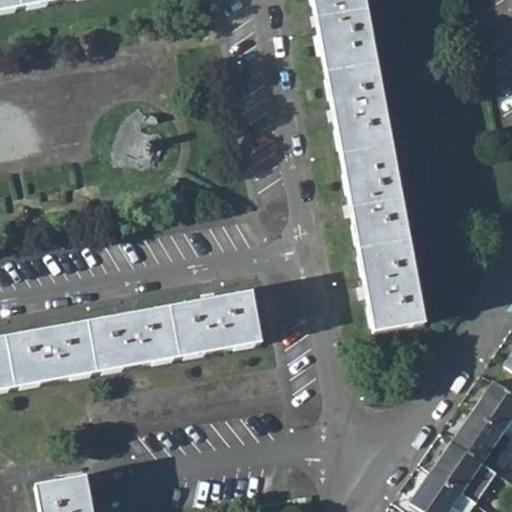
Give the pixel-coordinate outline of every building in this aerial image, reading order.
[(0,0),(0,14),(77,0),(0,0)] [(418,326),(362,0),(309,0),(366,334),(418,326)] [(0,393),(260,346),(252,295),(0,341),(0,393)] [(511,354),(503,366),(511,372),(511,354)] [(471,414),(502,435),(511,420),(511,400),(490,386),(471,414)] [(511,458),(511,442),(502,435),(471,414),(450,444),(492,473),(499,478),(511,458)] [(492,473),(450,444),(428,476),(459,497),(471,505),(492,473)] [(92,511),(86,475),(34,484),(39,511),(92,511)] [(408,505),(417,511),(448,511),(459,497),(428,476),(408,505)]
